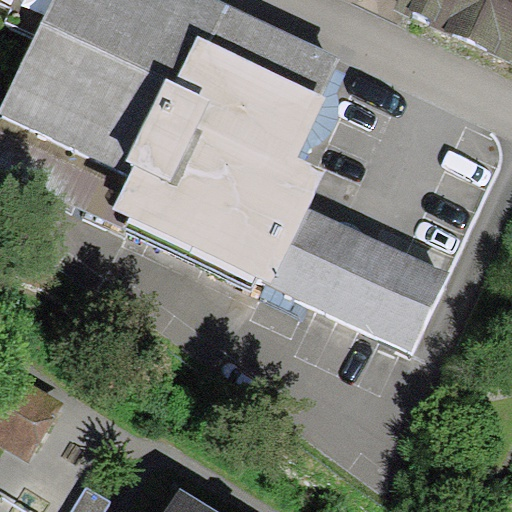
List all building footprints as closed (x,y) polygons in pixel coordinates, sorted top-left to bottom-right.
[(0,0),(0,14),(10,19),(5,29),(39,45),(60,0),(0,0)] [(309,153),(326,117),(320,114),(338,76),(341,69),(190,0),(60,0),(39,45),(1,128),(136,190),(118,229),(412,365),(449,286),(446,285),(364,247),(331,232),(311,223),(327,190),(312,183),(298,177),(309,153)] [(511,0),(402,0),(395,17),(511,70),(511,0)] [(346,81),(338,76),(320,114),(326,117),(309,153),(314,153),(322,148),(329,143),(335,134),(338,125),(341,113),(338,99),(346,81)] [(338,228),(331,232),(364,247),(363,240),(358,235),(353,231),(347,228),(338,228)] [(45,423),(0,397),(0,465),(16,475),(45,423)] [(84,511),(108,511),(112,502),(90,495),(84,511)]
